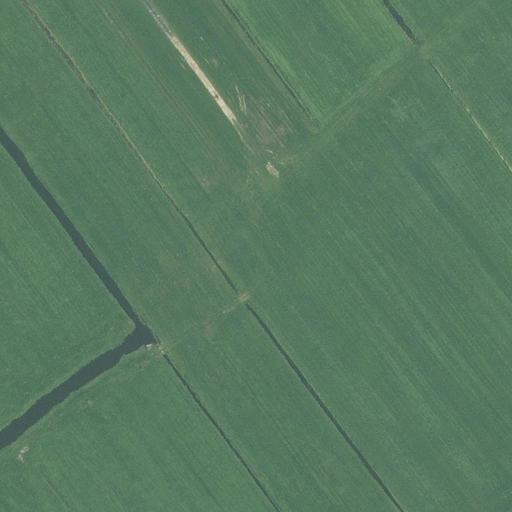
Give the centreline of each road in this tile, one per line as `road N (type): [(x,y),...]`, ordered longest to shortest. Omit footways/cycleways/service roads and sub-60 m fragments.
road 1 (track): [(279,182),(490,0)]
road 2 (track): [(279,182),(144,0)]
